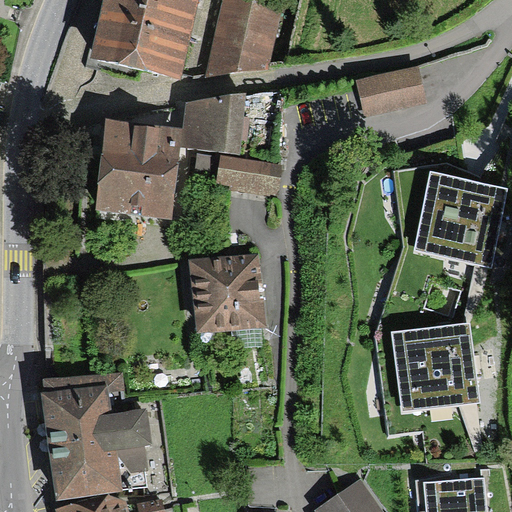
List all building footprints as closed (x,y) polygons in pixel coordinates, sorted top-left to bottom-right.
[(200,0),(106,0),(92,68),(100,70),(182,87),(185,76),(200,0)] [(283,13),(237,0),(223,0),(206,76),(205,82),(270,71),(271,66),(283,13)] [(419,72),(358,86),(365,118),(426,104),(419,72)] [(282,119),(284,93),(186,108),(182,152),(241,158),(245,118),(279,119),(282,119)] [(183,133),(106,125),(97,215),(173,223),(183,133)] [(280,190),(282,166),(198,156),(194,182),(217,184),(216,187),(230,188),(229,192),(275,198),(280,190)] [(472,185),(430,177),(414,254),(491,269),(507,192),(472,185)] [(259,256),(189,265),(198,339),(269,330),(259,256)] [(470,329),(392,339),(402,417),(480,407),(470,329)] [(121,377),(56,385),(43,387),(45,401),(42,402),(56,509),(123,497),(122,494),(149,490),(145,475),(150,473),(146,453),(153,452),(147,414),(127,418),(121,377)] [(486,511),(483,478),(424,484),(426,511),(486,511)] [(383,511),(361,480),(318,511),(383,511)] [(69,511),(127,511),(126,505),(110,502),(69,511)]
